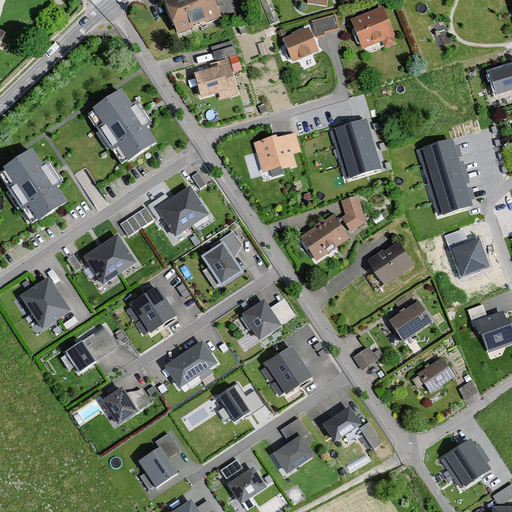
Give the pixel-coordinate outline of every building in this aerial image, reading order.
[(212,0),(162,0),(175,32),(219,15),(212,0)] [(383,6),(350,19),(362,48),(381,40),(384,47),(396,43),(393,36),(395,35),(383,6)] [(338,28),(335,14),(311,20),(316,36),(324,34),(323,32),(338,28)] [(308,26),(281,37),(291,61),(318,50),(308,26)] [(210,68),(192,72),(199,98),(217,93),(218,99),(237,94),(228,57),(209,62),(210,68)] [(511,68),(492,74),(498,96),(511,92),(511,68)] [(124,169),(157,147),(147,132),(153,128),(138,106),(132,111),(122,95),(89,117),(99,132),(96,134),(110,154),(113,152),(124,169)] [(377,170),(364,125),(339,132),(353,177),(377,170)] [(346,178),(351,176),(335,127),(330,128),(346,178)] [(278,138),(254,145),(263,174),(282,169),(283,173),(297,169),(294,157),(301,154),(296,136),(278,141),(278,138)] [(472,208),(452,143),(420,152),(440,217),(472,208)] [(34,226),(67,204),(57,190),(63,186),(48,164),(42,168),(32,153),(0,174),(0,176),(9,190),(6,191),(20,212),(23,210),(34,226)] [(206,185),(198,172),(192,176),(200,189),(206,185)] [(207,214),(189,186),(155,209),(174,237),(207,214)] [(365,222),(357,195),(340,200),(345,215),(336,220),(346,234),(365,222)] [(153,220),(145,208),(121,224),(128,236),(153,220)] [(332,215),(299,237),(316,261),(349,239),(346,234),(336,220),(332,215)] [(137,261),(118,233),(84,255),(103,283),(137,261)] [(479,239),(452,249),(462,276),(489,266),(479,239)] [(222,242),(201,256),(221,286),(242,272),(222,242)] [(369,263),(385,287),(415,268),(400,244),(369,263)] [(82,266),(74,254),(67,259),(76,271),(82,266)] [(69,313),(48,282),(22,299),(43,330),(69,313)] [(158,284),(131,301),(151,331),(177,314),(158,284)] [(262,299),(240,314),(258,340),(280,325),(262,299)] [(419,303),(391,322),(404,343),(433,324),(419,303)] [(511,325),(506,310),(474,322),(478,334),(481,333),(488,353),(511,344),(511,325)] [(104,328),(67,351),(80,370),(117,347),(104,328)] [(216,365),(202,345),(167,369),(180,389),(216,365)] [(290,346),(264,364),(286,395),(311,378),(290,346)] [(368,347),(353,357),(362,371),(377,361),(368,347)] [(443,359),(418,376),(431,395),(456,378),(443,359)] [(476,389),(471,380),(460,386),(464,395),(476,389)] [(123,385),(103,399),(119,423),(139,410),(123,385)] [(218,395),(235,423),(249,415),(231,387),(218,395)] [(349,407),(322,425),(333,443),(361,425),(349,407)] [(361,426),(375,446),(384,440),(370,419),(361,426)] [(303,433),(275,452),(288,473),(317,454),(303,433)] [(490,472),(471,443),(447,459),(466,487),(490,472)] [(161,446),(139,460),(157,486),(178,472),(161,446)] [(238,456),(221,467),(227,476),(244,465),(238,456)] [(254,466),(228,483),(242,504),(268,486),(254,466)] [(511,498),(511,484),(493,497),(499,507),(511,498)] [(201,511),(198,507),(193,498),(171,511),(201,511)] [(217,511),(209,499),(198,507),(201,511),(217,511)]
